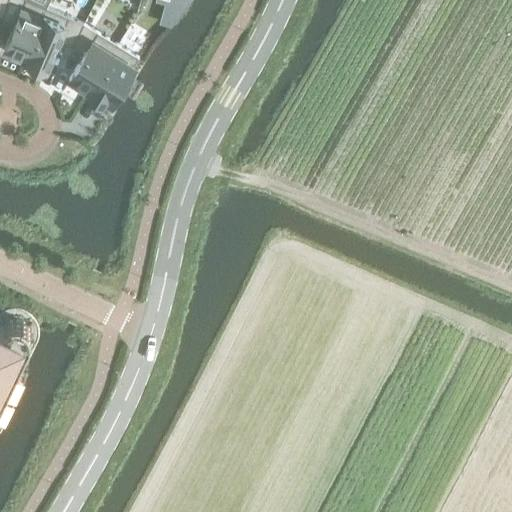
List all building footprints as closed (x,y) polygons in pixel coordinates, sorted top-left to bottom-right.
[(25,56),(47,5),(46,5),(34,0),(7,0),(2,15),(15,20),(4,46),(25,55),(25,56)] [(59,39),(71,45),(84,21),(47,5),(25,56),(25,55),(24,57),(47,66),(59,39)] [(89,89),(118,42),(84,21),(71,45),(84,52),(69,76),(88,88),(89,89)] [(139,55),(118,42),(89,89),(88,88),(88,89),(103,98),(103,97),(111,102),(117,91),(124,94),(133,78),(127,74),(139,55)] [(0,416),(37,340),(39,336),(39,332),(39,330),(39,328),(39,325),(39,323),(38,321),(37,319),(36,318),(35,316),(34,314),(32,313),(31,311),(29,310),(27,309),(23,307),(20,306),(15,306),(13,306),(11,306),(7,308),(4,309),(0,312),(0,311),(0,416)]
